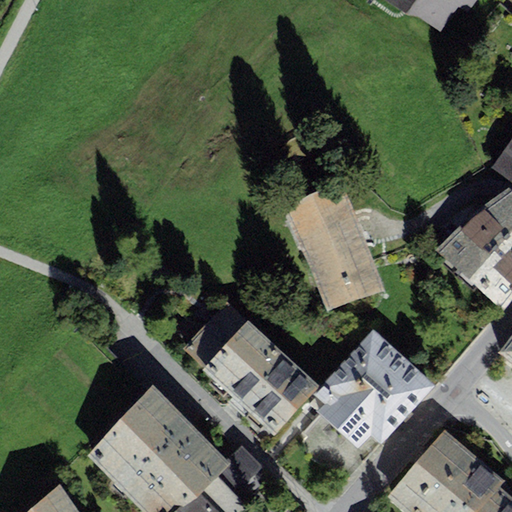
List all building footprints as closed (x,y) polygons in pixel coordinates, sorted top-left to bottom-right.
[(476,0),(389,0),(439,33),(458,6),(468,13),(476,0)] [(511,138),(491,165),(511,180),(511,138)] [(328,311),(383,291),(344,183),(289,203),(328,311)] [(436,250),(503,308),(511,296),(511,189),(510,188),(473,214),(436,250)] [(274,435),(320,388),(228,301),(182,349),(274,435)] [(381,446),(436,385),(373,330),(315,395),(324,403),(317,411),(359,448),(370,436),(381,446)] [(511,335),(499,352),(511,362),(511,335)] [(86,454),(143,511),(177,511),(215,474),(236,495),(264,467),(241,445),(227,459),(154,386),(86,454)] [(511,511),(511,487),(443,431),(388,498),(406,511),(511,511)] [(252,511),(236,495),(215,474),(177,511),(252,511)] [(79,511),(60,484),(29,511),(79,511)]
